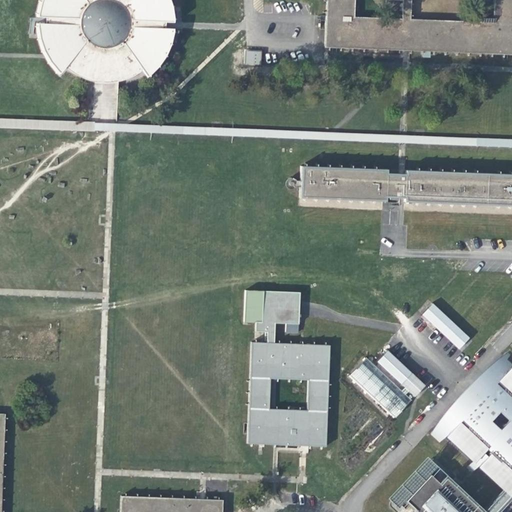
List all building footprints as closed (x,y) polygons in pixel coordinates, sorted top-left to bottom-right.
[(118,80),(130,77),(138,73),(142,70),(144,73),(145,74),(155,65),(161,58),(165,50),(168,44),(171,36),(172,25),(164,25),(163,23),(164,19),(173,19),(171,5),(169,0),(39,0),(37,7),(36,15),(45,15),(44,18),(44,21),(36,21),(38,37),(45,54),(48,60),(51,63),(59,71),(60,70),(63,66),(68,69),(76,74),(87,80),(103,82),(118,80)] [(511,0),(325,0),(326,4),(325,21),(325,42),(324,47),(405,50),(511,54),(511,0)] [(0,127),(38,129),(119,131),(120,131),(168,134),(233,136),(306,139),(375,142),(497,147),(511,147),(511,138),(507,139),(374,133),(285,129),(234,127),(147,124),(110,123),(93,121),(0,118),(0,127)] [(511,172),(405,169),(405,173),(401,172),(387,171),(387,168),(301,165),(299,197),(386,200),(386,197),(395,197),(404,197),(404,201),(511,204),(511,172)] [(245,289),(243,324),(255,325),(255,332),(266,332),(267,342),(251,341),(247,443),(303,445),(326,447),(329,344),(274,342),(275,322),(286,322),(286,332),(297,333),(298,323),(300,291),(245,289)] [(421,314),(459,348),(469,336),(432,302),(421,314)] [(349,375),(394,419),(412,399),(414,396),(426,384),(387,350),(376,361),(374,363),(368,357),(349,375)] [(481,509),(484,511),(496,511),(505,505),(511,511),(511,364),(502,355),(430,434),(495,495),(481,509)] [(438,481),(428,474),(405,499),(414,507),(409,511),(484,511),(481,509),(445,474),(438,481)] [(119,511),(222,511),(222,499),(203,498),(121,495),(119,511)]
